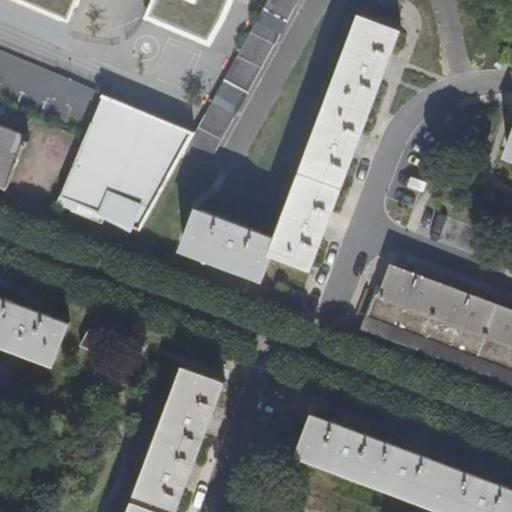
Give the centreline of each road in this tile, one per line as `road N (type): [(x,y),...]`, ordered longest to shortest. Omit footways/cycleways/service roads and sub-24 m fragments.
road 1 (residential): [(312,353),(402,131),(469,85),(511,86)]
road 2 (residential): [(269,336),(0,233)]
road 3 (residential): [(511,427),(312,353)]
road 4 (residential): [(269,336),(207,511)]
